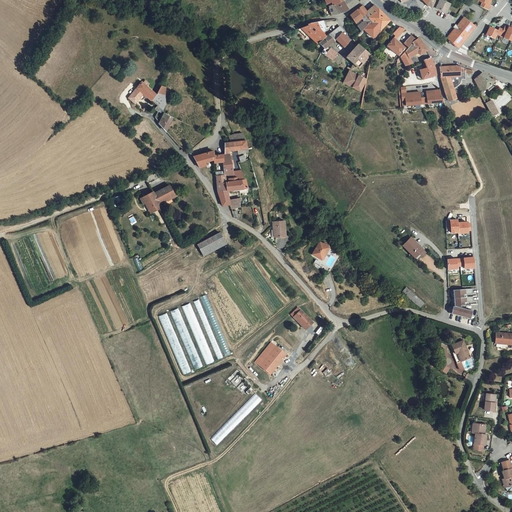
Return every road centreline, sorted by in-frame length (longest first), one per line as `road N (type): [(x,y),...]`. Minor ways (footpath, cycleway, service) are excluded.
road 1 (unclassified): [(342,15),(248,39),(223,54),(215,69),(222,113),(216,132),(188,156),(222,212),(271,246),(340,324),(405,309),(480,333)]
road 2 (track): [(188,156),(152,179),(0,234)]
road 3 (unclassified): [(480,333),(481,367),(460,441),(477,479)]
road 4 (residential): [(480,333),(471,192)]
